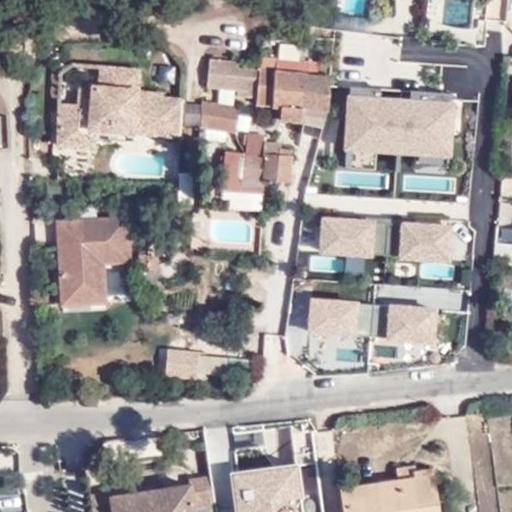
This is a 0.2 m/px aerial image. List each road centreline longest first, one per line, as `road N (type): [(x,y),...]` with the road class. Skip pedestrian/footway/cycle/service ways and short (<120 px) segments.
road 1 (residential): [(27,425),(11,48),(196,38)]
road 2 (tertiary): [(472,381),(27,425)]
road 3 (residential): [(472,381),(487,71)]
